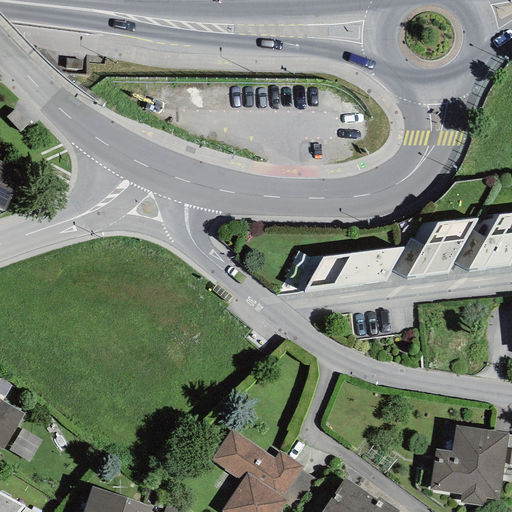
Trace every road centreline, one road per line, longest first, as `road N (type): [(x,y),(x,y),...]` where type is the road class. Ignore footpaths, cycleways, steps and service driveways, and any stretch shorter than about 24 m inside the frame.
road 1 (residential): [(162,171),(174,227),(198,262),(322,351),(370,373),(511,395)]
road 2 (secondary): [(371,39),(0,11)]
road 3 (tertiary): [(162,171),(273,196),(369,191),(409,176),(425,156),(432,93)]
road 4 (tertiary): [(0,51),(64,113),(145,163)]
road 5 (residential): [(145,163),(105,208),(0,251)]
